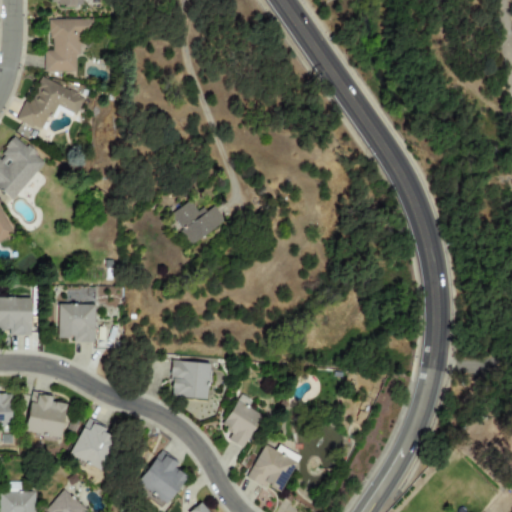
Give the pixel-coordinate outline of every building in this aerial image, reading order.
[(76,72),(76,36),(90,36),(90,19),(48,20),(48,51),(42,51),(42,72),(76,72)] [(14,121),(39,130),(45,116),(50,118),(54,107),(74,114),(82,95),(38,79),(29,102),(22,99),(14,121)] [(0,191),(10,200),(42,161),(12,137),(0,151),(0,191)] [(188,245),(222,221),(211,206),(203,212),(200,207),(195,211),(187,201),(167,215),(188,245)] [(0,239),(11,234),(0,212),(0,239)] [(0,329),(7,330),(7,336),(27,336),(29,298),(0,297),(0,329)] [(91,343),(92,305),(56,304),(55,338),(71,338),(71,343),(91,343)] [(204,400),(206,363),(170,361),(167,398),(204,400)] [(23,432),(59,437),(63,404),(47,402),(48,394),(28,392),(23,432)] [(240,449),(260,416),(245,407),(249,402),(238,395),(219,426),(230,433),(226,440),(240,449)] [(95,470),(113,435),(84,420),(66,454),(95,470)] [(163,504),(183,477),(171,467),(175,463),(159,451),(134,483),(163,504)] [(84,511),(61,490),(40,511),(84,511)] [(32,511),(33,492),(0,492),(0,511),(32,511)] [(206,511),(198,503),(186,511),(206,511)]
